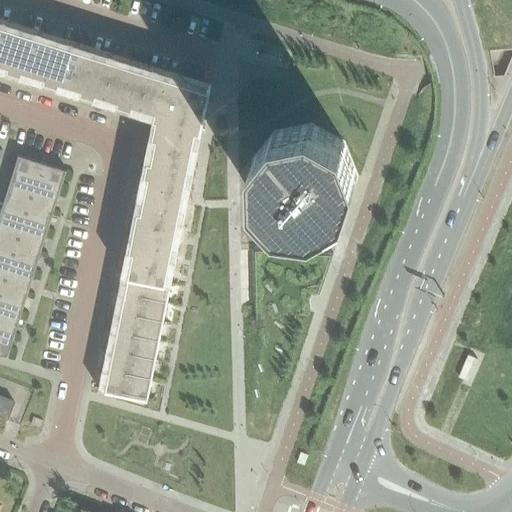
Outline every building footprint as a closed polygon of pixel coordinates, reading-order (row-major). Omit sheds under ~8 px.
[(0,70),(153,119),(161,121),(160,123),(165,126),(166,123),(179,127),(178,129),(183,131),(184,128),(192,131),(191,133),(194,134),(195,131),(200,134),(210,84),(0,18),(0,70)] [(161,121),(153,119),(145,157),(121,276),(145,280),(170,285),(185,210),(196,158),(200,134),(195,131),(194,134),(191,133),(192,131),(184,128),(183,131),(178,129),(179,127),(166,123),(165,126),(160,123),(161,121)] [(342,147),(310,128),(274,134),(251,163),(251,200),(256,206),(276,229),(312,236),(343,217),(355,182),(342,147)] [(65,170),(17,155),(10,177),(34,184),(58,192),(65,170)] [(10,177),(3,197),(28,205),(34,184),(10,177)] [(58,192),(34,184),(28,205),(52,213),(58,192)] [(3,197),(0,208),(0,219),(21,226),(28,205),(3,197)] [(52,213),(28,205),(21,226),(45,233),(52,213)] [(0,219),(0,241),(15,246),(21,226),(0,219)] [(45,233),(21,226),(15,246),(39,254),(45,233)] [(0,241),(0,264),(8,267),(15,246),(0,241)] [(39,254),(15,246),(8,267),(32,274),(39,254)] [(306,249),(252,250),(253,277),(254,307),(255,321),(308,321),(308,315),(307,293),(318,293),(331,254),(322,255),(306,255),(306,252),(306,249)] [(0,264),(0,286),(2,287),(8,267),(0,264)] [(32,274),(8,267),(2,287),(26,295),(32,274)] [(145,280),(121,276),(117,295),(142,300),(145,280)] [(145,280),(142,300),(166,304),(170,285),(145,280)] [(26,295),(2,287),(0,292),(0,309),(19,316),(26,295)] [(142,300),(117,295),(113,314),(138,319),(142,300)] [(142,300),(138,319),(162,324),(166,304),(142,300)] [(19,316),(0,309),(0,332),(13,336),(19,316)] [(113,314),(109,333),(134,338),(138,319),(113,314)] [(138,319),(134,338),(158,343),(162,324),(138,319)] [(13,336),(0,332),(0,355),(6,358),(13,336)] [(109,333),(106,352),(130,357),(134,338),(109,333)] [(130,357),(155,362),(158,343),(134,338),(130,357)] [(106,352),(102,371),(126,376),(130,357),(106,352)] [(467,355),(457,377),(467,381),(477,359),(467,355)] [(130,357),(126,376),(151,381),(155,362),(130,357)] [(102,371),(98,390),(122,395),(126,376),(102,371)] [(126,376),(122,395),(147,400),(151,381),(126,376)] [(12,401),(0,396),(0,417),(5,420),(12,401)]
